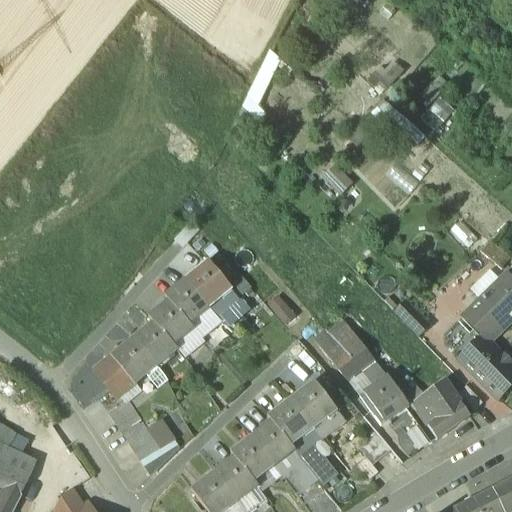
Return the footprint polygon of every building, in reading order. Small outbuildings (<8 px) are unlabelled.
[(423,121),(438,131),(453,109),(438,99),(423,121)] [(510,261),(489,242),(479,253),(501,272),(510,261)] [(207,265),(207,266),(186,283),(209,312),(230,295),(231,296),(233,295),(208,264),(207,265)] [(511,280),(507,275),(461,320),(485,344),(488,347),(489,346),(511,323),(511,280)] [(186,283),(166,299),(165,298),(163,299),(168,305),(170,304),(189,328),(190,327),(209,312),(186,283)] [(168,305),(151,320),(150,318),(148,320),(153,325),(154,324),(174,349),(175,348),(193,334),(193,335),(195,333),(190,327),(189,328),(170,304),(168,305)] [(406,304),(394,315),(418,339),(430,328),(406,304)] [(153,325),(135,340),(157,369),(177,353),(178,354),(180,353),(175,348),(174,349),(154,324),(153,325)] [(135,340),(113,358),(112,357),(110,358),(134,389),(135,389),(136,388),(135,388),(147,378),(146,378),(157,369),(135,340)] [(485,344),(475,354),(467,352),(461,358),(464,365),(462,367),(497,402),(511,387),(511,369),(489,346),(488,347),(485,344)] [(360,347),(348,358),(361,373),(373,362),(360,347)] [(361,373),(348,358),(334,369),(348,385),(361,373)] [(134,389),(111,359),(93,373),(116,402),(134,389)] [(166,380),(157,369),(146,378),(147,378),(154,387),(154,388),(158,392),(168,385),(166,380)] [(387,381),(360,400),(381,429),(408,409),(387,381)] [(445,383),(414,405),(437,442),(470,420),(445,383)] [(337,416),(314,384),(313,385),(313,386),(291,403),(313,433),(336,416),(336,417),(337,416)] [(483,406),(466,389),(458,397),(474,414),(483,406)] [(41,398),(23,410),(36,430),(54,418),(41,398)] [(128,401),(109,414),(115,424),(135,411),(128,401)] [(291,403),(269,420),(268,419),(267,419),(271,425),(272,425),(290,450),(291,449),(313,433),(291,403)] [(135,411),(115,424),(122,434),(141,421),(135,411)] [(141,421),(122,434),(128,444),(148,432),(141,421)] [(160,451),(174,443),(161,423),(148,432),(154,441),(160,451)] [(271,425),(252,440),(274,470),(293,455),(294,456),(295,455),(291,449),(290,450),(272,425),(271,425)] [(428,446),(416,429),(407,435),(419,452),(428,446)] [(148,432),(128,444),(135,454),(154,441),(148,432)] [(313,433),(291,449),(295,455),(309,474),(322,490),(337,479),(316,453),(313,455),(310,451),(321,443),(313,433)] [(390,454),(376,436),(367,444),(381,461),(390,454)] [(252,440),(232,455),(231,454),(230,455),(234,461),(235,460),(253,485),(254,485),(274,470),(252,440)] [(154,441),(135,454),(141,464),(160,451),(154,441)] [(160,451),(141,464),(150,478),(178,451),(174,443),(160,451)] [(381,461),(367,444),(358,451),(366,461),(372,469),(381,461)] [(36,465),(0,447),(0,486),(7,491),(19,498),(36,465)] [(234,461),(214,475),(236,505),(256,490),(257,491),(258,490),(254,485),(253,485),(235,460),(234,461)] [(372,469),(366,461),(357,469),(368,482),(377,475),(372,469)] [(214,475),(192,492),(191,491),(190,492),(204,511),(227,511),(236,505),(214,475)] [(511,511),(511,482),(493,492),(503,511),(511,511)] [(73,511),(82,506),(71,490),(62,496),(53,511),(52,511),(73,511)] [(0,503),(0,511),(12,511),(19,498),(7,491),(0,503)] [(503,511),(493,492),(473,502),(478,511),(503,511)] [(478,511),(473,502),(453,511),(478,511)]
